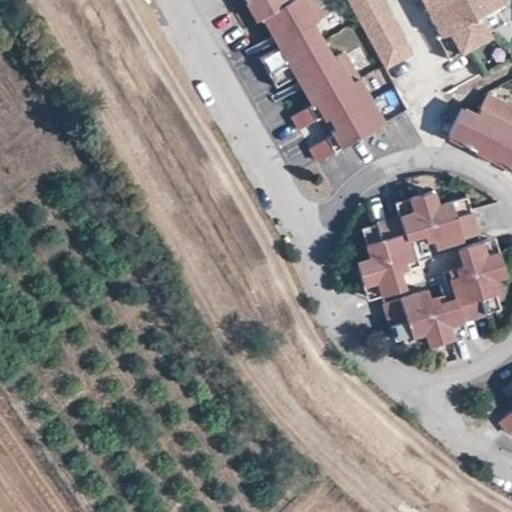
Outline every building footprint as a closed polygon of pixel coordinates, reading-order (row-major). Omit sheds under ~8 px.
[(317,162),(381,125),(340,54),(329,60),(310,25),(320,19),(309,0),(288,0),(282,4),(279,0),(239,0),(242,4),(249,0),(258,19),(272,43),(279,39),(282,44),(276,48),(257,58),(274,88),(293,77),(300,73),(302,79),(295,82),(309,107),(291,117),(298,130),(317,120),(319,123),(324,121),(329,131),(325,134),(328,138),(309,148),(317,162)] [(252,22),(258,19),(249,0),(242,4),(252,22)] [(379,0),(345,0),(383,70),(410,55),(379,0)] [(500,0),(433,0),(422,6),(439,37),(447,34),(458,55),(490,38),(487,33),(504,25),(495,8),(501,5),(500,0)] [(458,55),(447,34),(439,37),(438,36),(435,38),(447,61),(458,55)] [(276,48),(282,44),(279,39),(272,43),(276,48)] [(295,82),(302,79),(300,73),(293,77),(295,82)] [(511,106),(485,93),(475,113),(461,106),(447,133),(461,140),(460,144),(472,151),(473,148),(476,143),(508,160),(504,167),(511,171),(511,106)] [(460,144),(461,140),(447,133),(445,137),(460,144)] [(504,167),(508,160),(476,143),(472,151),(504,167)] [(395,217),(357,228),(366,259),(352,263),(358,286),(364,284),(368,299),(400,290),(395,273),(401,272),(399,264),(408,261),(403,244),(418,240),(419,244),(428,242),(429,247),(474,233),(463,196),(433,206),(429,193),(407,200),(408,207),(393,211),(395,217)] [(392,205),(393,211),(408,207),(407,200),(392,205)] [(487,257),(493,255),(489,241),(483,242),(487,257)] [(421,292),(376,305),(387,342),(418,334),(422,348),(448,341),(447,336),(461,331),(460,325),(498,314),(490,283),(500,279),(493,255),(487,257),(483,242),(453,251),(457,270),(451,271),(453,279),(443,281),(448,298),(433,303),(431,297),(423,299),(421,292)] [(363,300),(368,299),(364,284),(358,286),(363,300)] [(463,338),(461,331),(447,336),(448,341),(463,338)] [(511,410),(497,424),(505,435),(511,429),(511,410)]
